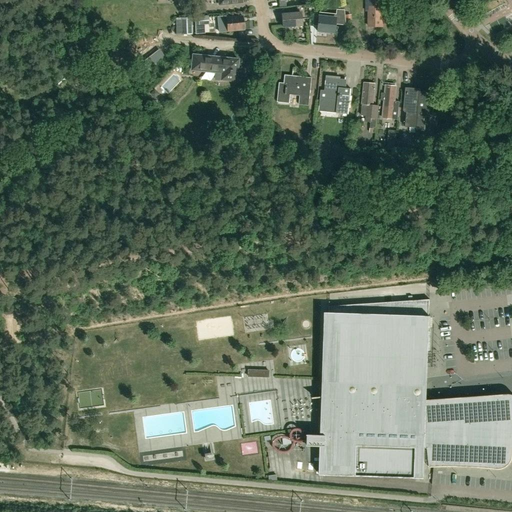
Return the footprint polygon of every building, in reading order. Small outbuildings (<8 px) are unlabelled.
[(385,16),(385,0),(366,0),(366,13),(368,13),(368,26),(383,27),(383,16),(385,16)] [(296,13),(282,15),(283,28),(302,26),(301,19),(309,19),(308,5),(296,6),(296,13)] [(338,10),(337,18),(327,17),(328,14),(320,13),(319,17),(314,16),(313,24),(318,24),(317,31),(334,33),(335,24),(345,25),(345,21),(344,15),(344,10),(338,10)] [(208,16),(197,17),(198,19),(198,25),(205,25),(209,24),(208,16)] [(225,17),(217,17),(219,32),(238,30),(244,30),(243,16),(225,18),(225,17)] [(191,17),(181,18),(181,34),(192,34),(191,17)] [(147,69),(163,57),(158,50),(142,62),(147,69)] [(235,81),(237,60),(192,55),(191,67),(216,70),(215,79),(235,81)] [(308,106),(312,78),(292,76),(291,79),(286,78),(285,84),(279,84),(276,102),(289,104),(290,95),(299,97),(298,105),(308,106)] [(320,107),(337,108),(336,113),(348,115),(351,89),(344,88),(344,81),(342,81),(342,79),(328,77),(326,92),(322,92),(320,107)] [(174,98),(188,85),(182,78),(167,91),(174,98)] [(377,120),(378,106),(373,105),(375,85),(364,84),(362,104),(363,104),(361,116),(366,116),(365,122),(370,123),(370,129),(376,129),(376,120),(377,120)] [(394,87),(395,85),(388,84),(388,86),(385,86),(384,93),(381,93),(381,100),(384,100),(382,118),(398,119),(399,102),(395,102),(396,87),(394,87)] [(417,120),(420,92),(421,89),(405,88),(403,111),(405,113),(411,113),(411,117),(409,117),(408,127),(416,128),(417,120)] [(417,120),(416,128),(416,131),(425,131),(426,121),(424,121),(425,117),(431,118),(433,116),(435,93),(420,92),(417,120)] [(308,446),(321,446),(320,475),(424,479),(424,478),(421,478),(422,448),(427,448),(429,466),(429,467),(443,467),(453,467),(464,467),(475,468),(486,468),(496,469),(498,470),(501,469),(504,468),(506,467),(509,465),(511,462),(511,459),(511,394),(510,394),(508,394),(429,400),(424,400),(427,317),(430,317),(430,316),(429,316),(429,301),(430,299),(328,307),(322,436),(308,435),(308,438),(308,443),(308,446)] [(107,418),(106,404),(87,405),(88,419),(107,418)] [(300,442),(299,438),(295,438),(297,448),(307,446),(306,441),(300,442)] [(211,468),(219,466),(216,457),(208,459),(211,468)]
